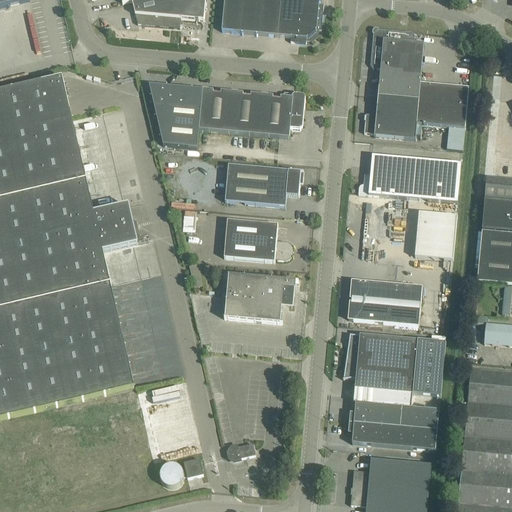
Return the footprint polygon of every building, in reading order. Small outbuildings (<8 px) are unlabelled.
[(0,0),(0,8),(30,2),(29,0),(0,0)] [(121,0),(122,5),(132,3),(137,26),(169,29),(180,30),(181,20),(204,22),(205,12),(205,0),(121,0)] [(319,0),(224,0),(222,33),(291,39),(290,44),(306,45),(306,42),(310,42),(311,41),(312,42),(317,38),(316,37),(317,36),(317,32),(321,33),(324,7),(319,6),(319,0)] [(373,41),(370,67),(373,70),(380,71),(377,106),(466,114),(468,91),(420,86),(424,46),(414,45),(415,38),(412,34),(405,34),(384,32),(378,31),(373,35),(373,41)] [(0,421),(124,393),(134,390),(103,254),(138,246),(129,207),(94,215),(62,79),(0,93),(0,421)] [(290,131),(293,98),(283,97),(282,99),(203,92),(149,87),(163,148),(197,151),(199,132),(289,141),(290,131)] [(293,98),(290,131),(300,132),(302,112),(304,110),(305,99),(303,97),(295,96),(293,98)] [(366,116),(364,135),(375,136),(374,138),(415,141),(417,127),(465,131),(466,114),(377,106),(376,117),(366,116)] [(461,166),(382,159),(372,158),(370,177),(364,177),(363,187),(364,187),(364,191),(359,191),(358,197),(457,205),(461,166)] [(304,174),(294,173),(228,167),(225,204),(276,209),(286,210),(287,197),(299,198),(301,175),(304,175),(304,174)] [(511,181),(485,179),(483,200),(511,202),(511,181)] [(511,234),(511,204),(484,202),(482,232),(511,234)] [(187,223),(197,223),(198,213),(186,213),(185,231),(187,231),(187,223)] [(419,215),(415,259),(453,262),(457,219),(419,215)] [(278,227),(268,226),(227,223),(224,260),(265,264),(275,265),(275,262),(283,263),(285,263),(287,263),(289,262),(291,260),(292,259),(293,257),(293,256),(291,256),(291,252),(293,252),(293,251),(293,249),(292,248),(290,246),(289,245),(287,244),(285,244),(277,243),(278,227)] [(511,236),(482,233),(477,283),(511,286),(511,236)] [(201,265),(189,268),(194,290),(206,287),(201,265)] [(229,277),(225,320),(280,326),(282,303),(284,303),(286,302),(288,301),(289,300),(290,299),(291,297),(292,295),(292,293),(292,291),(295,291),(296,283),(289,283),(229,277)] [(422,289),(367,284),(357,283),(352,283),(351,292),(350,292),(349,300),(352,301),(351,304),(349,304),(348,313),(349,313),(348,322),(353,322),(353,323),(419,329),(422,289)] [(511,288),(506,288),(504,308),(502,308),(502,316),(510,317),(511,317),(511,288)] [(470,324),(487,325),(487,318),(471,316),(470,324)] [(485,346),(511,348),(511,327),(487,325),(485,346)] [(346,362),(344,379),(345,379),(345,378),(356,379),(356,381),(364,382),(364,391),(355,391),(355,393),(363,393),(362,403),(354,402),(354,405),(356,405),(366,406),(374,407),(411,410),(413,396),(440,399),(445,345),(418,343),(378,339),(369,338),(368,339),(360,338),(360,340),(351,339),(350,348),(347,348),(346,357),(349,357),(349,363),(346,362)] [(511,374),(471,371),(465,439),(511,443),(511,374)] [(350,417),(349,425),(437,433),(439,413),(411,410),(374,407),(366,406),(356,405),(355,415),(352,415),(352,417),(350,417)] [(349,425),(348,434),(350,434),(350,436),(353,436),(352,446),(362,447),(435,453),(437,433),(349,425)] [(511,511),(511,443),(465,439),(458,511),(511,511)] [(238,450),(238,449),(232,451),(229,455),(230,460),(235,462),(255,458),(252,446),(238,450)] [(199,461),(183,465),(187,481),(203,477),(199,461)] [(351,508),(366,509),(366,511),(427,511),(431,467),(371,462),(370,474),(354,473),(351,508)]
